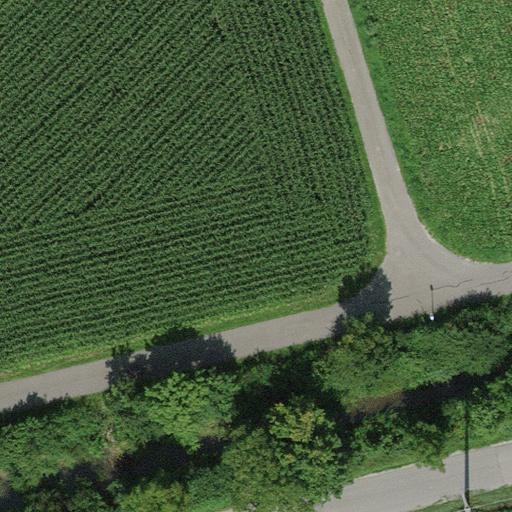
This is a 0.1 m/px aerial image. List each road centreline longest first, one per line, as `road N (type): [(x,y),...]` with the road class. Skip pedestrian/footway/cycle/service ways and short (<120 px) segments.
road 1 (track): [(0,402),(511,279)]
road 2 (unclassified): [(511,461),(301,511)]
